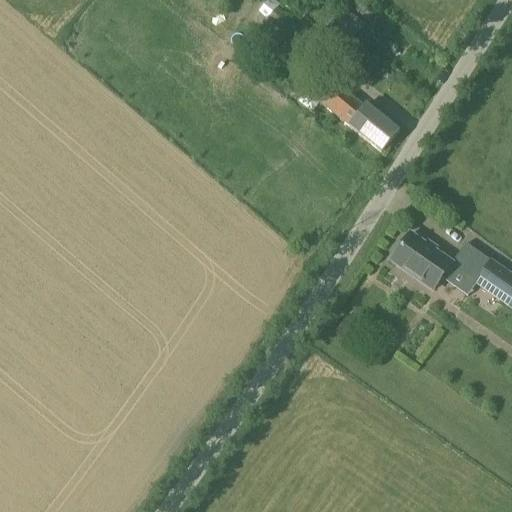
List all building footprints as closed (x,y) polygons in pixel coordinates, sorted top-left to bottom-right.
[(367,7),(360,15),(370,22),(377,14),(367,7)] [(278,9),(268,21),(280,31),(290,19),(278,9)] [(348,14),(318,50),(333,65),(364,27),(348,14)] [(310,87),(299,101),(314,114),(321,105),(349,128),(382,155),(401,131),(368,104),(365,109),(336,85),(324,99),(310,87)] [(431,292),(450,265),(409,236),(390,263),(431,292)] [(511,278),(491,263),(477,284),(476,285),(511,310),(511,278)]
